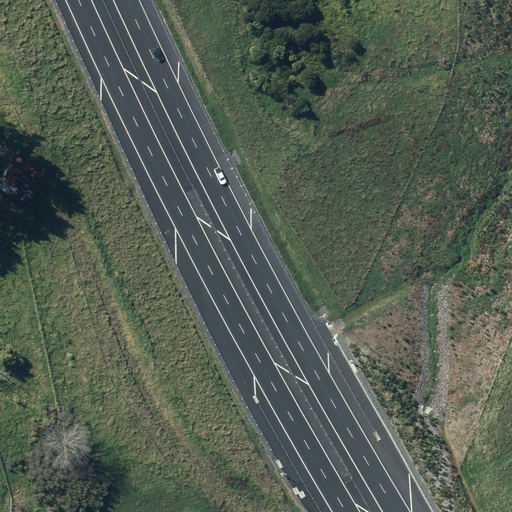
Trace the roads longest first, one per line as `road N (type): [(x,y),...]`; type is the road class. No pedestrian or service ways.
road 1 (motorway): [(134,0),(225,206),(394,511)]
road 2 (motorway): [(346,511),(190,232),(87,0)]
